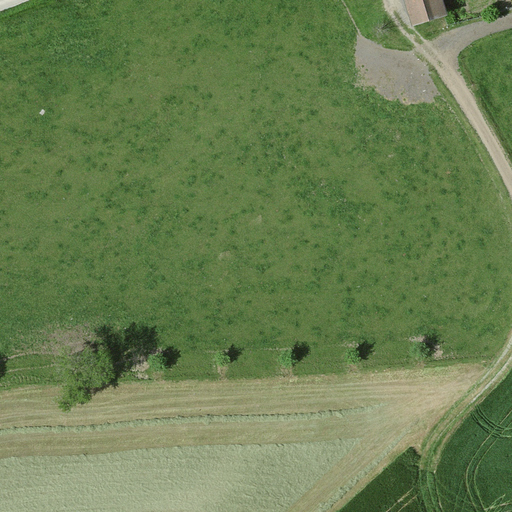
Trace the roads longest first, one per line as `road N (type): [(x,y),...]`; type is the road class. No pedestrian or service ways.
road 1 (track): [(390,4),(434,55),(511,187)]
road 2 (track): [(511,337),(415,453),(433,511)]
